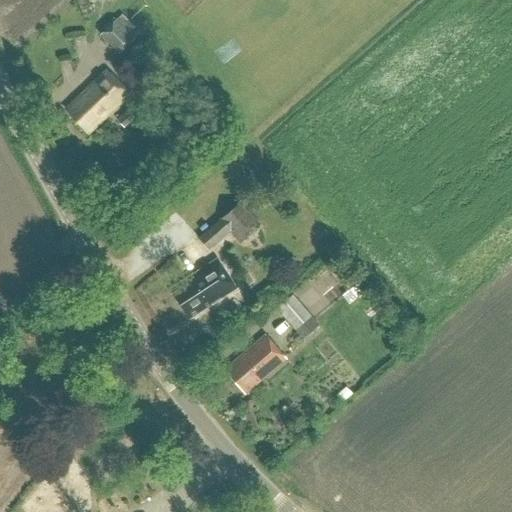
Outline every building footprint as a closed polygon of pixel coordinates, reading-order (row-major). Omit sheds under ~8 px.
[(118,54),(135,38),(116,18),(99,34),(118,54)] [(89,134),(129,94),(106,70),(65,110),(89,134)] [(124,129),(134,119),(126,109),(115,119),(124,129)] [(238,243),(260,225),(241,201),(219,218),(220,219),(198,237),(208,249),(229,232),(238,243)] [(196,312),(231,289),(213,261),(176,285),(179,290),(172,294),(185,313),(193,308),(196,312)] [(363,291),(356,282),(348,290),(355,298),(363,291)] [(302,339),(319,325),(293,294),(277,309),(302,339)] [(223,368),(240,388),(244,393),(283,360),(263,335),(223,368)]
